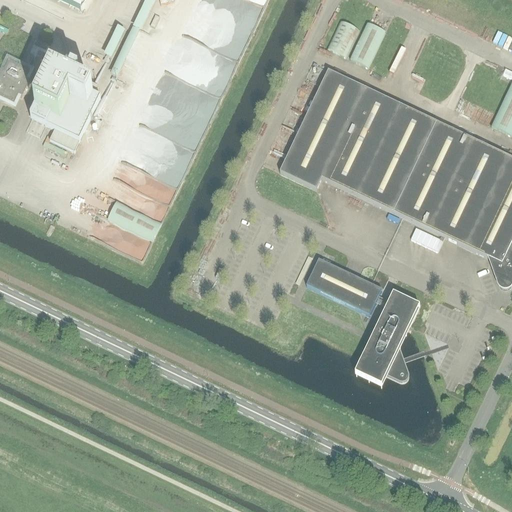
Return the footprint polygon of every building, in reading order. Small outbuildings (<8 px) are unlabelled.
[(52,0),(84,15),(90,0),(52,0)] [(128,81),(159,0),(146,0),(140,17),(144,19),(138,34),(124,29),(113,57),(122,61),(116,77),(128,81)] [(340,23),(327,51),(347,60),(360,32),(340,23)] [(385,34),(368,26),(351,62),(368,70),(385,34)] [(29,67),(34,58),(29,56),(24,65),(29,67)] [(9,63),(4,72),(2,71),(0,73),(0,99),(14,107),(19,98),(21,99),(27,87),(24,85),(30,73),(9,63)] [(511,161),(328,73),(280,175),(317,193),(317,192),(322,181),(489,261),(499,287),(499,288),(500,289),(500,290),(501,290),(502,291),(503,291),(504,291),(505,292),(506,292),(507,291),(508,291),(509,290),(510,289),(511,289),(511,288),(511,285),(511,161)] [(101,101),(77,89),(80,84),(73,80),(70,86),(52,77),(31,121),(55,133),(50,143),(75,155),(101,101)] [(511,84),(491,129),(511,138),(511,84)] [(166,219),(178,186),(118,163),(105,196),(166,219)] [(159,226),(121,207),(113,223),(152,241),(159,226)] [(420,230),(415,241),(417,242),(436,251),(442,254),(447,243),(420,230)] [(408,374),(403,360),(399,349),(406,332),(416,311),(393,300),(391,305),(378,299),(382,292),(318,262),(306,288),(369,319),(375,306),(388,311),(364,362),(357,377),(381,389),(387,377),(397,382),(398,383),(399,383),(400,383),(402,383),(403,382),(404,382),(404,381),(405,381),(406,380),(407,379),(407,378),(407,377),(408,376),(408,375),(408,374)]
